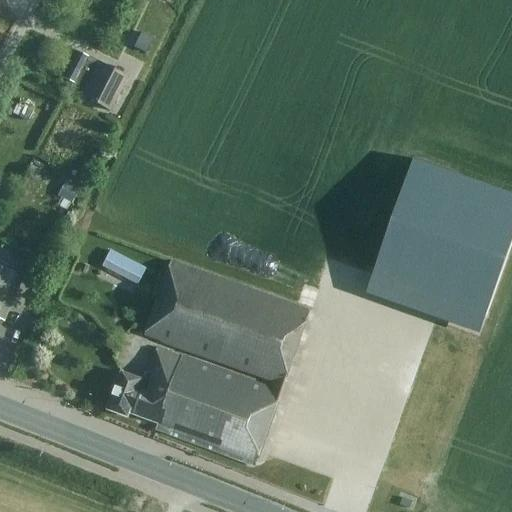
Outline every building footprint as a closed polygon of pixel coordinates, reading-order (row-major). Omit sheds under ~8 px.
[(133,48),(145,54),(154,38),(141,31),(133,48)] [(89,57),(89,58),(71,49),(57,76),(75,85),(84,89),(80,96),(110,111),(127,76),(89,57)] [(372,277),(485,318),(511,243),(511,195),(414,161),(372,277)] [(149,269),(110,250),(101,267),(141,286),(149,269)] [(312,312),(174,261),(168,277),(160,274),(151,298),(159,301),(147,334),(164,346),(278,387),(276,392),(161,349),(147,386),(144,385),(145,381),(122,372),(108,410),(128,417),(129,413),(159,424),(157,430),(170,435),(255,466),(312,312)] [(23,276),(0,266),(0,319),(3,321),(11,300),(23,276)] [(411,505),(413,501),(403,497),(400,505),(410,509),(411,505)]
